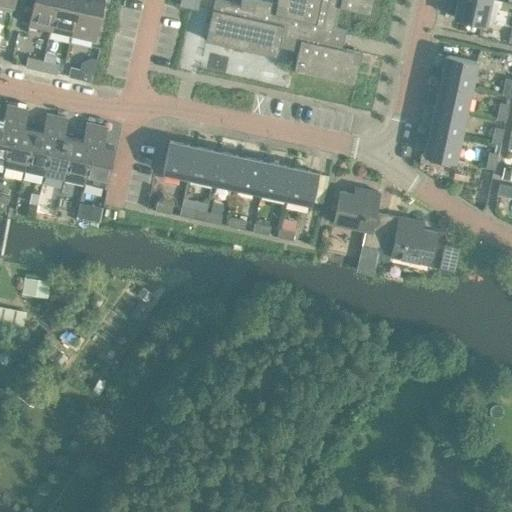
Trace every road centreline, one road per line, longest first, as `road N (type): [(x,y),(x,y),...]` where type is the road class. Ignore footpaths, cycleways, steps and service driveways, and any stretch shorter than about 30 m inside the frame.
road 1 (residential): [(388,157),(167,106),(134,107)]
road 2 (residential): [(388,157),(425,0)]
road 3 (residential): [(134,107),(0,84)]
